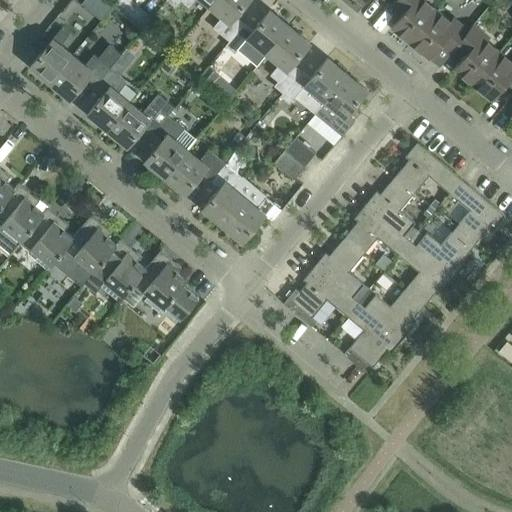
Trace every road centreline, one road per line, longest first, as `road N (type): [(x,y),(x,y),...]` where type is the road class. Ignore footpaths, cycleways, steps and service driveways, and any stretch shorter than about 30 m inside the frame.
road 1 (residential): [(244,287),(0,80)]
road 2 (residential): [(244,287),(414,89)]
road 3 (residential): [(104,496),(174,378),(244,287)]
road 4 (residential): [(304,0),(414,89)]
road 5 (residential): [(414,89),(511,172)]
